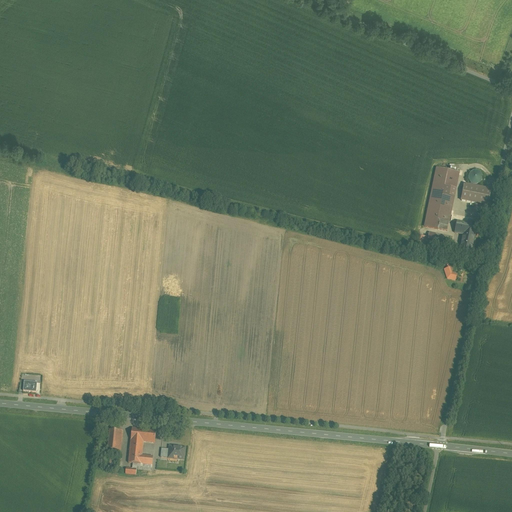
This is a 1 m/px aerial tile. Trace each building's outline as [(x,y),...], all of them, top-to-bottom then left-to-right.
[(460,173),(435,168),(423,228),(447,233),(449,223),(450,224),(460,173)] [(482,181),(482,178),(482,176),(480,174),(478,172),(475,172),(473,172),(470,174),(469,176),(468,179),(469,181),(471,184),(473,185),(476,186),(478,185),(480,183),(482,181)] [(491,191),(464,185),(461,201),(488,207),(491,191)] [(477,226),(466,224),(465,224),(457,222),(455,234),(463,236),(474,238),(477,226)] [(428,238),(419,236),(416,247),(426,249),(428,238)] [(453,239),(436,236),(433,250),(450,254),(453,239)] [(474,238),(463,236),(460,253),(471,255),(474,238)] [(452,274),(450,268),(443,270),(447,280),(455,282),(457,275),(452,274)] [(37,383),(24,382),(23,392),(36,393),(37,383)] [(145,431),(132,430),(131,441),(129,464),(133,465),(142,457),(143,443),(145,431)] [(120,432),(110,431),(108,451),(118,452),(120,432)] [(156,432),(145,431),(143,443),(155,444),(156,432)] [(180,449),(175,449),(175,448),(175,449),(170,448),(169,451),(169,458),(172,458),(172,459),(177,460),(184,461),(185,449),(180,449)] [(169,451),(162,450),(161,459),(169,459),(169,458),(169,451)] [(142,457),(133,465),(132,469),(126,469),(125,475),(136,476),(137,470),(152,472),(153,458),(142,457)]
